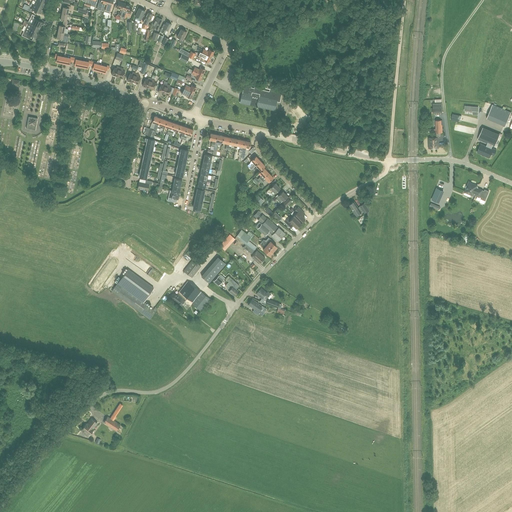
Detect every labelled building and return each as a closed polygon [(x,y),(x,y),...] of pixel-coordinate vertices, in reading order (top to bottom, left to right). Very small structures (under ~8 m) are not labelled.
[(45,3),(37,0),(33,0),(35,1),(34,4),(43,8),(45,3)] [(97,9),(104,11),(107,0),(100,0),(101,0),(100,0),(99,0),(97,8),(97,9)] [(107,0),(104,11),(109,13),(112,6),(113,0),(107,0)] [(126,11),(131,12),(132,9),(129,8),(130,5),(124,3),(122,9),(121,13),(122,13),(120,17),(120,19),(122,20),(123,19),(126,11)] [(43,8),(34,4),(32,9),(41,13),(43,8)] [(63,7),(62,13),(68,14),(69,8),(70,8),(71,6),(67,5),(66,7),(63,7)] [(141,19),(143,16),(144,16),(145,15),(144,14),(145,11),(139,8),(135,16),(141,19)] [(142,27),(145,28),(152,14),(148,12),(143,22),(144,23),(142,27)] [(32,14),(28,22),(40,27),(43,22),(33,18),(34,15),(32,14)] [(154,19),(153,22),(152,22),(151,27),(152,27),(157,29),(158,26),(162,19),(157,17),(155,20),(154,19)] [(26,26),(38,32),(40,27),(28,22),(26,21),(25,22),(27,23),(26,26)] [(137,21),(134,21),(133,31),(136,31),(136,30),(137,30),(137,33),(141,34),(142,28),(138,28),(137,28),(137,21)] [(166,21),(165,24),(164,24),(160,31),(164,33),(166,30),(168,31),(171,24),(166,21)] [(59,25),(58,31),(67,33),(68,29),(65,29),(65,26),(67,27),(67,24),(63,23),(62,26),(59,25)] [(36,37),(38,32),(26,26),(22,35),(28,38),(30,34),(36,37)] [(179,41),(183,43),(185,39),(183,38),(186,31),(181,29),(177,37),(180,38),(179,41)] [(67,33),(58,31),(57,38),(60,39),(59,41),(67,42),(69,34),(67,33)] [(194,49),(200,52),(201,52),(202,49),(198,47),(199,45),(196,44),(194,49)] [(203,49),(202,52),(211,57),(214,51),(209,49),(208,51),(203,49)] [(117,52),(115,59),(121,61),(124,55),(117,52)] [(211,57),(202,52),(201,52),(200,52),(197,57),(204,60),(208,62),(211,57)] [(63,63),(64,57),(58,55),(58,54),(56,54),(55,58),(57,58),(56,61),(63,63)] [(182,54),(179,59),(187,63),(189,58),(182,54)] [(75,65),(81,66),(82,60),(76,59),(76,58),(74,57),(73,61),(75,62),(75,65)] [(93,69),(99,71),(101,65),(94,63),(95,62),(92,61),(91,65),(93,66),(93,69)] [(148,63),(144,62),(140,73),(144,74),(146,69),(148,64),(148,63)] [(117,76),(120,67),(117,66),(116,68),(114,67),(112,74),(117,76)] [(202,75),(193,70),(191,74),(196,76),(195,78),(200,81),(202,75)] [(127,80),(133,82),(136,73),(132,72),(132,74),(130,73),(127,80)] [(148,88),(151,79),(148,77),(147,79),(145,79),(142,86),(148,88)] [(163,93),(167,84),(163,83),(163,85),(160,84),(158,91),(163,93)] [(280,102),(282,91),(269,88),(269,91),(260,89),(260,86),(256,85),(255,88),(250,87),(250,84),(245,83),(243,93),(242,93),(240,102),(249,104),(256,106),(257,106),(275,109),(276,101),(280,102)] [(184,88),(194,93),(196,87),(192,85),(191,87),(186,85),(184,88)] [(191,98),(194,93),(184,88),(183,92),(187,94),(186,96),(191,98)] [(441,103),(433,103),(433,114),(442,114),(441,103)] [(492,104),(487,118),(505,126),(511,112),(492,104)] [(478,107),(465,106),(465,107),(465,111),(473,111),(473,114),(478,115),(478,110),(478,107)] [(26,128),(35,130),(37,118),(29,116),(26,128)] [(158,126),(159,124),(161,118),(154,116),(152,122),(155,123),(153,129),(150,128),(147,127),(145,134),(153,137),(155,132),(156,132),(157,130),(158,126)] [(167,120),(161,118),(159,124),(161,125),(165,126),(167,120)] [(165,126),(171,129),(174,122),(167,120),(165,126)] [(435,120),(435,133),(436,133),(436,137),(428,137),(429,148),(438,147),(438,138),(439,138),(439,136),(440,136),(440,135),(441,135),(442,133),(441,120),(435,120)] [(180,125),(174,122),(171,129),(178,131),(180,125)] [(180,125),(178,131),(181,132),(181,134),(182,134),(180,138),(183,139),(185,133),(184,133),(187,127),(180,125)] [(185,133),(183,139),(185,140),(187,134),(191,135),(193,129),(187,127),(184,133),(185,133)] [(489,143),(487,147),(490,148),(492,144),(495,146),(499,136),(482,129),(478,139),(489,143)] [(222,142),(224,136),(217,134),(216,141),(215,143),(214,147),(217,147),(218,144),(221,145),(221,142),(222,142)] [(245,149),(245,147),(249,148),(251,141),(250,141),(250,140),(248,140),(247,141),(244,140),(243,146),(242,149),(242,153),(241,155),(241,158),(244,158),(245,153),(245,149)] [(493,149),(490,148),(487,147),(481,144),(477,152),(489,157),(491,154),(494,155),(496,149),(493,148),(493,149)] [(203,160),(211,162),(212,155),(205,154),(203,160)] [(256,165),(260,161),(256,156),(251,160),(256,165)] [(265,165),(260,161),(256,165),(260,170),(265,165)] [(259,181),(269,172),(267,170),(267,169),(266,168),(265,168),(264,168),(259,172),(262,175),(260,176),(261,176),(257,179),(259,181)] [(269,172),(259,181),(261,183),(266,179),(268,182),(273,177),(269,172)] [(207,178),(208,175),(201,173),(199,180),(206,181),(210,182),(211,179),(207,178)] [(173,184),(181,186),(182,179),(175,178),(173,184)] [(146,180),(145,183),(139,182),(138,188),(148,190),(149,184),(152,184),(152,181),(146,180)] [(206,185),(206,181),(199,180),(198,186),(205,188),(207,189),(208,186),(206,185)] [(485,187),(484,191),(477,188),(477,186),(477,185),(469,182),(467,185),(466,185),(465,187),(466,188),(465,190),(471,193),(471,194),(473,195),(473,194),(485,199),(490,189),(485,187)] [(271,192),(273,194),(275,192),(280,188),(275,183),(270,188),(273,190),(271,192)] [(196,195),(203,196),(205,190),(197,188),(196,195)] [(437,188),(432,199),(439,202),(444,191),(437,188)] [(178,199),(179,192),(172,190),(170,190),(168,200),(172,201),(173,198),(178,199)] [(280,203),(287,196),(283,191),(278,196),(277,195),(272,199),(275,202),(277,200),(280,203)] [(195,201),(202,203),(203,196),(196,195),(195,201)] [(202,203),(195,201),(193,208),(200,209),(202,203)] [(358,208),(354,202),(349,205),(353,212),(356,216),(363,212),(364,214),(369,211),(364,204),(360,206),(360,207),(358,208)] [(296,213),(294,215),(301,222),(302,221),(303,222),(304,222),(304,221),(305,221),(305,220),(305,219),(305,218),(301,214),(303,212),(298,207),(294,211),(296,213)] [(262,224),(267,218),(258,210),(253,215),(262,223),(262,224)] [(279,221),(282,218),(276,212),(273,216),(279,221)] [(301,222),(294,215),(293,216),(291,219),(288,217),(284,221),(289,226),(292,224),(296,228),(297,228),(298,228),(299,228),(299,227),(299,226),(299,225),(301,223),(300,223),(301,222)] [(268,218),(267,218),(262,224),(262,223),(262,224),(260,222),(256,226),(258,228),(265,235),(268,231),(269,233),(272,235),(278,228),(277,227),(268,218)] [(279,227),(278,228),(272,235),(278,240),(277,240),(278,241),(285,233),(284,233),(279,227)] [(245,244),(243,247),(251,253),(257,247),(249,241),(254,235),(249,231),(247,233),(244,231),(238,239),(244,243),(245,244)] [(230,234),(219,245),(224,250),(234,238),(230,234)] [(277,247),(270,241),(271,240),(269,238),(266,242),(263,240),(262,241),(264,243),(263,244),(272,252),(274,250),(275,251),(277,249),(276,248),(277,247)] [(264,243),(262,241),(259,244),(264,249),(263,250),(269,255),(272,252),(263,244),(264,243)] [(260,264),(265,258),(257,251),(252,257),(260,264)] [(134,269),(136,266),(127,259),(125,262),(134,269)] [(201,266),(192,260),(184,271),(192,277),(201,266)] [(111,291),(150,319),(155,311),(143,302),(154,288),(128,268),(111,291)] [(220,274),(214,281),(219,285),(225,278),(220,274)] [(234,295),(238,290),(236,289),(240,285),(232,278),(231,278),(230,277),(227,280),(228,281),(225,285),(230,289),(229,291),(234,295)] [(192,301),(200,291),(189,282),(185,287),(184,286),(177,295),(174,293),(171,297),(187,309),(191,303),(200,311),(210,299),(201,292),(192,302),(192,301)] [(262,298),(263,297),(266,299),(270,294),(268,291),(267,293),(261,288),(256,294),(262,298)] [(258,311),(262,306),(252,299),(248,304),(254,309),(252,311),(257,315),(259,312),(258,311)] [(267,299),(266,303),(280,308),(282,304),(267,299)] [(108,416),(104,423),(116,431),(120,425),(113,420),(123,405),(120,403),(110,418),(108,416)] [(86,424),(81,430),(83,431),(82,433),(87,437),(94,429),(93,429),(97,423),(91,418),(88,423),(89,423),(88,425),(86,424)]
